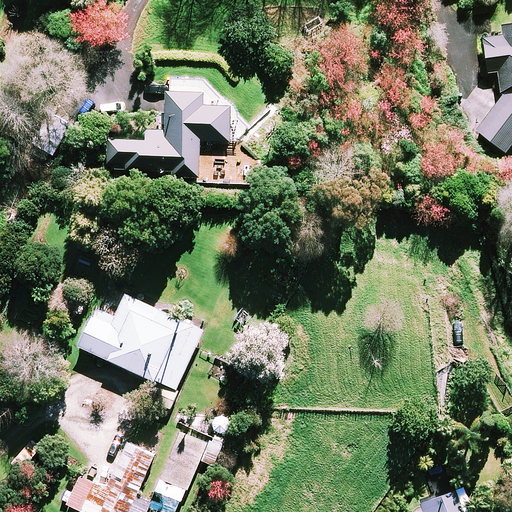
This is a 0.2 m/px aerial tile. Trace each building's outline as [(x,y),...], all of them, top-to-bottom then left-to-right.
[(503,19),(505,20),(508,22),(509,22),(511,22),(511,0),(505,0),(504,0),(503,2),(501,4),(500,5),(500,7),(499,10),(499,12),(500,14),(501,16),(502,17),(503,19)] [(503,38),(480,40),(483,76),(498,75),(501,103),(477,134),(506,156),(511,147),(511,28),(502,29),(503,38)] [(205,100),(169,99),(168,135),(148,134),(148,144),(107,143),(107,169),(126,169),(126,173),(172,175),(172,180),(201,181),(202,146),(233,147),(234,112),(205,111),(205,100)] [(181,394),(178,393),(205,333),(127,297),(116,320),(99,312),(81,352),(155,385),(147,403),(166,411),(172,414),(181,394)] [(157,456),(127,442),(104,491),(81,480),(68,508),(75,511),(177,511),(207,448),(183,437),(152,503),(138,497),(157,456)] [(43,449),(32,440),(12,466),(22,474),(43,449)] [(462,511),(457,495),(422,508),(423,511),(462,511)]
